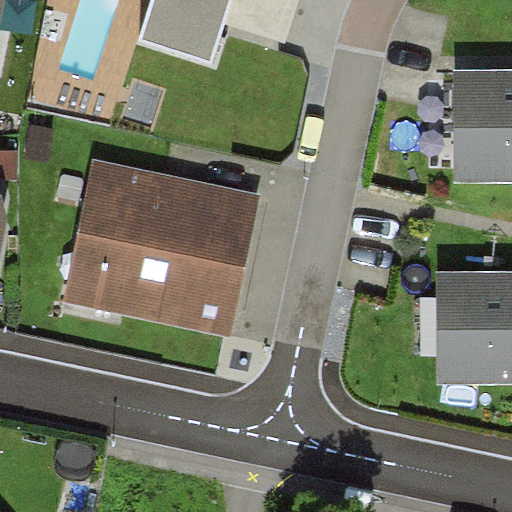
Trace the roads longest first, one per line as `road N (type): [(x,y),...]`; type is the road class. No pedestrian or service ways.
road 1 (residential): [(281,430),(362,50),(380,0)]
road 2 (residential): [(281,430),(236,431),(0,384)]
road 3 (residential): [(511,491),(281,430)]
